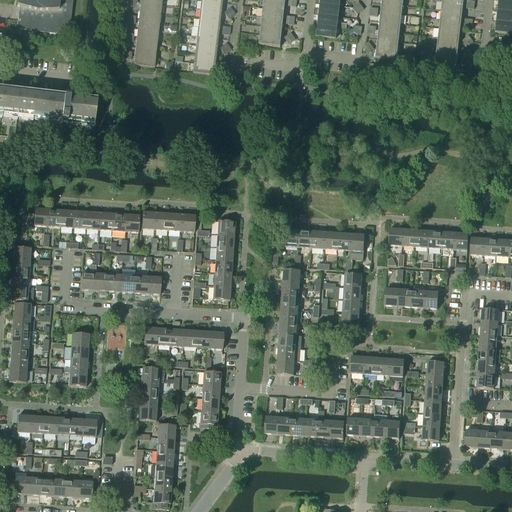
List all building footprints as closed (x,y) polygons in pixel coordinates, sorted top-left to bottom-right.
[(17,0),(17,6),(20,7),(18,20),(20,21),(19,31),(69,36),(72,0),(17,0)] [(135,0),(128,5),(131,8),(137,3),(135,0)] [(264,1),(263,9),(284,12),(286,3),(264,1)] [(511,2),(499,1),(497,12),(511,13),(511,2)] [(201,2),(200,11),(221,13),(222,5),(201,2)] [(442,3),(441,12),(462,14),(463,5),(442,3)] [(140,4),(139,13),(160,15),(161,6),(140,4)] [(359,4),(356,7),(361,13),(364,10),(359,4)] [(381,5),(380,14),(402,17),(403,8),(381,5)] [(320,6),(319,16),(339,18),(340,8),(320,6)] [(356,7),(352,9),(357,15),(361,13),(356,7)] [(230,9),(227,11),(232,18),(235,15),(230,9)] [(263,9),(262,18),(283,21),(284,12),(263,9)] [(200,11),(199,20),(220,22),(221,13),(200,11)] [(232,18),(227,11),(224,14),(229,20),(232,18)] [(441,12),(440,21),(461,24),(462,14),(441,12)] [(511,13),(497,12),(496,22),(511,24),(511,13)] [(139,13),(138,22),(159,24),(160,15),(139,13)] [(380,14),(379,23),(401,26),(402,17),(380,14)] [(319,16),(317,27),(337,29),(339,18),(319,16)] [(262,18),(261,27),(282,30),(283,21),(262,18)] [(199,20),(197,29),(219,31),(220,22),(199,20)] [(440,21),(439,30),(460,32),(461,24),(440,21)] [(138,22),(137,31),(158,33),(159,24),(138,22)] [(511,24),(496,22),(495,34),(511,35),(511,24)] [(379,23),(378,32),(400,35),(401,26),(379,23)] [(261,27),(260,36),(281,39),(282,30),(261,27)] [(337,29),(317,27),(316,38),(336,40),(337,29)] [(197,29),(196,38),(218,40),(219,31),(197,29)] [(439,30),(438,39),(459,41),(460,32),(439,30)] [(137,31),(136,40),(157,42),(158,33),(137,31)] [(378,32),(377,41),(399,43),(400,35),(378,32)] [(291,34),(288,37),(292,43),(296,41),(291,34)] [(281,39),(260,36),(259,46),(280,48),(281,39)] [(288,37),(284,39),(289,45),(289,46),(292,43),(288,37)] [(468,37),(465,39),(470,46),(473,43),(468,37)] [(196,38),(195,47),(217,49),(218,40),(196,38)] [(438,39),(437,48),(458,50),(459,41),(438,39)] [(465,39),(462,42),(467,48),(470,46),(465,39)] [(136,40),(135,49),(156,51),(157,42),(136,40)] [(377,41),(376,50),(398,52),(399,43),(377,41)] [(368,43),(365,46),(370,52),(373,50),(368,43)] [(220,50),(222,53),(228,48),(226,45),(220,50)] [(362,48),(367,55),(370,52),(365,46),(362,48)] [(195,47),(194,55),(216,58),(217,49),(195,47)] [(228,48),(222,53),(225,56),(231,51),(228,48)] [(437,48),(436,57),(457,59),(458,50),(437,48)] [(135,49),(134,58),(155,60),(156,51),(135,49)] [(398,52),(376,50),(375,59),(397,62),(398,52)] [(194,55),(193,64),(215,67),(216,58),(194,55)] [(466,55),(463,57),(468,63),(471,61),(466,55)] [(457,59),(436,57),(435,66),(456,69),(457,59)] [(468,63),(463,57),(460,60),(465,66),(468,63)] [(155,60),(134,58),(133,67),(154,69),(155,60)] [(218,67),(220,71),(226,66),(224,62),(218,67)] [(215,67),(193,64),(192,74),(214,76),(215,67)] [(226,66),(220,71),(223,74),(229,69),(226,66)] [(0,115),(94,126),(96,103),(70,100),(70,97),(0,89),(0,115)] [(33,227),(47,228),(48,211),(34,210),(33,227)] [(47,228),(60,229),(61,212),(48,211),(47,228)] [(60,229),(73,230),(74,213),(61,212),(60,229)] [(73,230),(86,231),(87,214),(74,213),(73,230)] [(86,231),(99,232),(100,215),(87,214),(86,231)] [(141,231),(154,231),(156,214),(142,214),(141,231)] [(154,231),(167,232),(169,215),(156,214),(154,231)] [(99,232),(112,233),(113,216),(100,215),(99,232)] [(167,232),(180,233),(182,216),(169,215),(167,232)] [(112,233),(125,233),(126,216),(113,216),(112,233)] [(126,216),(125,233),(138,234),(139,217),(126,216)] [(182,216),(180,233),(194,234),(195,217),(182,216)] [(218,222),(217,236),(234,237),(235,224),(218,222)] [(388,247),(402,248),(403,231),(390,230),(388,247)] [(285,248),(298,249),(299,232),(286,231),(285,248)] [(402,248),(415,249),(416,232),(403,231),(402,248)] [(298,249),(311,250),(312,233),(299,232),(298,249)] [(415,249),(428,250),(429,233),(416,232),(415,249)] [(311,250),(324,251),(325,234),(312,233),(311,250)] [(428,250),(441,251),(442,233),(429,233),(428,250)] [(441,251),(454,251),(455,234),(442,233),(441,251)] [(324,251),(337,252),(338,235),(325,234),(324,251)] [(455,234),(454,251),(467,252),(468,235),(455,234)] [(337,252),(350,253),(351,236),(338,235),(337,252)] [(217,236),(216,249),(233,250),(234,237),(217,236)] [(351,236),(350,253),(364,253),(365,236),(351,236)] [(470,256),(483,257),(484,240),(471,239),(470,256)] [(483,257),(496,258),(497,241),(484,240),(483,257)] [(496,258),(509,259),(510,242),(497,241),(496,258)] [(13,249),(13,262),(30,264),(31,250),(13,249)] [(216,249),(215,262),(232,263),(233,250),(216,249)] [(13,262),(12,275),(29,276),(30,264),(13,262)] [(215,262),(214,275),(231,276),(232,263),(215,262)] [(81,291),(94,292),(95,275),(96,267),(93,266),(89,266),(89,274),(82,274),(81,291)] [(283,271),(282,284),(300,286),(300,272),(283,271)] [(12,275),(11,288),(28,289),(29,276),(12,275)] [(94,292),(107,293),(108,276),(95,275),(94,292)] [(214,275),(213,288),(230,289),(231,276),(214,275)] [(345,275),(344,289),(361,290),(362,276),(345,275)] [(107,293),(120,294),(121,277),(108,276),(107,293)] [(120,294),(133,295),(134,277),(121,277),(120,294)] [(133,295),(146,295),(147,278),(134,277),(133,295)] [(147,278),(146,295),(159,296),(161,279),(147,278)] [(282,284),(282,297),(299,299),(300,286),(282,284)] [(28,289),(11,288),(10,302),(27,303),(32,303),(33,290),(28,289)] [(230,289),(213,288),(212,301),(229,302),(230,289)] [(344,289),(343,302),(360,303),(361,290),(344,289)] [(384,307),(398,308),(399,291),(386,290),(384,307)] [(398,308),(411,309),(412,292),(399,291),(398,308)] [(411,309),(424,310),(425,293),(412,292),(411,309)] [(425,293),(424,310),(437,311),(438,294),(425,293)] [(282,297),(281,310),(298,312),(299,299),(282,297)] [(343,302),(342,315),(359,316),(360,303),(343,302)] [(14,305),(13,318),(30,319),(31,306),(14,305)] [(281,310),(280,323),(297,325),(298,312),(281,310)] [(482,310),(481,324),(498,325),(499,312),(482,310)] [(359,316),(342,315),(341,328),(358,329),(359,316)] [(13,318),(12,331),(29,332),(30,319),(13,318)] [(280,323),(279,336),(296,338),(297,325),(280,323)] [(481,324),(480,337),(497,338),(498,325),(481,324)] [(143,346),(157,347),(158,330),(145,329),(143,346)] [(157,347),(170,348),(171,331),(158,330),(157,347)] [(12,331),(11,344),(28,345),(29,332),(12,331)] [(170,348),(183,349),(184,332),(171,331),(170,348)] [(183,349),(196,350),(197,333),(184,332),(183,349)] [(196,350),(209,350),(210,333),(197,333),(196,350)] [(210,333),(209,350),(222,351),(223,334),(210,333)] [(72,335),(71,348),(88,349),(89,336),(72,335)] [(279,336),(278,349),(295,350),(301,351),(302,338),(296,338),(279,336)] [(480,337),(479,350),(496,351),(497,338),(480,337)] [(11,344),(10,357),(27,358),(28,345),(11,344)] [(71,348),(70,361),(87,362),(88,349),(71,348)] [(278,349),(277,362),(294,363),(300,364),(301,351),(295,350),(278,349)] [(479,350),(478,363),(495,364),(496,351),(479,350)] [(10,357),(9,370),(27,371),(27,358),(10,357)] [(350,375),(364,376),(365,359),(351,358),(350,375)] [(364,376),(377,377),(378,360),(365,359),(364,376)] [(377,377),(390,378),(391,361),(378,360),(377,377)] [(70,361),(69,374),(86,375),(87,362),(70,361)] [(391,361),(390,378),(403,379),(404,361),(391,361)] [(294,363),(277,362),(276,376),(293,377),(294,363)] [(427,363),(426,376),(443,378),(444,364),(427,363)] [(478,363),(477,376),(495,377),(495,364),(478,363)] [(142,369),(141,382),(158,384),(159,370),(142,369)] [(27,371),(9,370),(9,383),(26,385),(27,371)] [(203,373),(202,387),(220,388),(220,374),(203,373)] [(86,375),(69,374),(68,387),(86,389),(86,375)] [(426,376),(425,389),(442,391),(443,378),(426,376)] [(495,377),(477,376),(477,389),(494,390),(495,377)] [(141,382),(140,395),(157,397),(158,384),(141,382)] [(202,387),(202,399),(219,401),(220,388),(202,387)] [(425,389),(425,402),(442,404),(442,391),(425,389)] [(140,395),(139,408),(156,410),(157,397),(140,395)] [(202,399),(201,412),(218,414),(219,401),(202,399)] [(425,402),(424,415),(441,417),(442,404),(425,402)] [(156,410),(139,408),(138,422),(156,423),(156,410)] [(218,414),(201,412),(200,425),(199,425),(199,430),(199,432),(205,432),(205,430),(216,431),(217,427),(218,414)] [(424,415),(423,428),(440,429),(441,417),(424,415)] [(373,438),(386,439),(387,422),(387,416),(374,416),(374,421),(373,438)] [(17,434),(30,435),(31,418),(18,417),(17,434)] [(30,435),(43,435),(44,418),(31,418),(30,435)] [(43,435),(56,436),(57,419),(44,418),(43,435)] [(264,435),(278,436),(279,419),(266,418),(264,435)] [(56,436),(69,437),(70,420),(57,419),(56,436)] [(278,436),(291,437),(292,420),(279,419),(278,436)] [(346,437),(360,437),(361,420),(347,419),(346,437)] [(69,437),(82,438),(83,421),(70,420),(69,437)] [(291,437),(304,438),(305,421),(292,420),(291,437)] [(360,437),(373,438),(374,421),(361,420),(360,437)] [(83,421),(82,438),(95,439),(96,422),(83,421)] [(304,438),(317,439),(318,421),(305,421),(304,438)] [(317,439),(330,439),(331,422),(318,421),(317,439)] [(331,422),(330,439),(343,440),(344,423),(331,422)] [(387,422),(386,439),(399,440),(400,423),(387,422)] [(158,426),(157,439),(174,440),(175,427),(158,426)] [(440,429),(423,428),(422,442),(439,443),(440,429)] [(464,448),(478,449),(479,432),(466,431),(464,448)] [(478,449),(491,450),(492,433),(479,432),(478,449)] [(491,450),(504,451),(505,434),(492,433),(491,450)] [(157,439),(156,452),(173,453),(174,440),(157,439)] [(156,452),(155,465),(173,466),(173,453),(156,452)] [(104,458),(103,466),(111,466),(112,459),(104,458)] [(155,465),(155,478),(172,479),(173,466),(155,465)] [(13,495),(26,496),(27,479),(14,478),(13,495)] [(155,478),(154,491),(171,492),(172,479),(155,478)] [(26,496),(39,497),(40,480),(27,479),(26,496)] [(39,497),(52,498),(53,481),(40,480),(39,497)] [(52,498),(65,499),(66,481),(53,481),(52,498)] [(65,499),(78,499),(79,482),(66,481),(65,499)] [(79,482),(78,499),(91,500),(92,483),(79,482)] [(171,492),(154,491),(152,511),(169,511),(169,506),(170,506),(171,492)]
